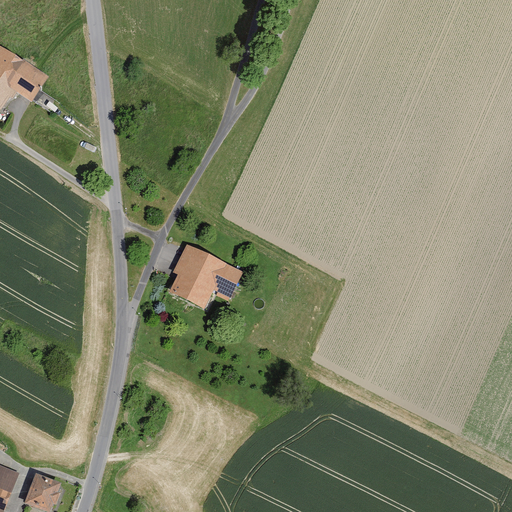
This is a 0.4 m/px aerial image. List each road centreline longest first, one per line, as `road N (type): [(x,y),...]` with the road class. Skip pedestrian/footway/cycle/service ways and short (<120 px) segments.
road 1 (tertiary): [(93,0),(123,332),(100,460),(82,511)]
road 2 (track): [(224,129),(262,0)]
